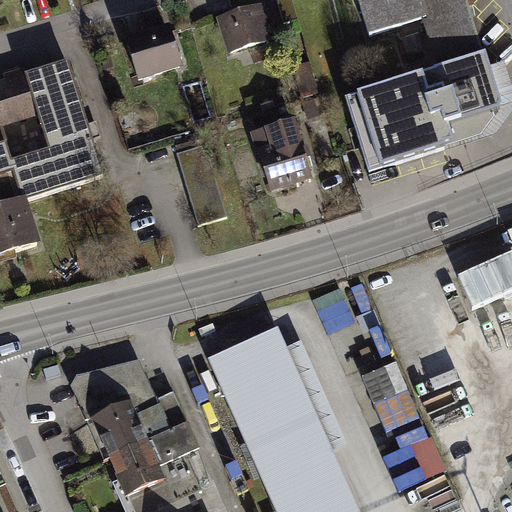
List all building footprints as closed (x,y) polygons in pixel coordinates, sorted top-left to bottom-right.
[(436,70),(481,56),(467,10),(463,0),(355,0),(367,40),(421,23),(436,70)] [(278,49),(266,13),(220,27),(231,64),(278,49)] [(181,78),(169,38),(124,51),(136,91),(181,78)] [(481,56),(436,70),(344,100),(368,175),(443,150),(481,138),(502,111),(485,55),(481,56)] [(23,203),(103,178),(68,64),(0,85),(0,257),(37,246),(23,203)] [(311,183),(293,123),(253,135),(271,195),(311,183)] [(226,216),(207,146),(177,154),(196,224),(226,216)] [(511,256),(487,268),(459,280),(471,309),(511,291),(511,256)] [(330,333),(357,323),(345,290),(318,300),(330,333)] [(353,511),(303,397),(275,333),(209,362),(274,511),(353,511)] [(132,364),(68,382),(123,511),(178,511),(175,504),(199,494),(183,457),(195,452),(171,395),(149,404),(132,364)] [(445,467),(399,365),(368,379),(404,456),(413,451),(425,476),(445,467)]
